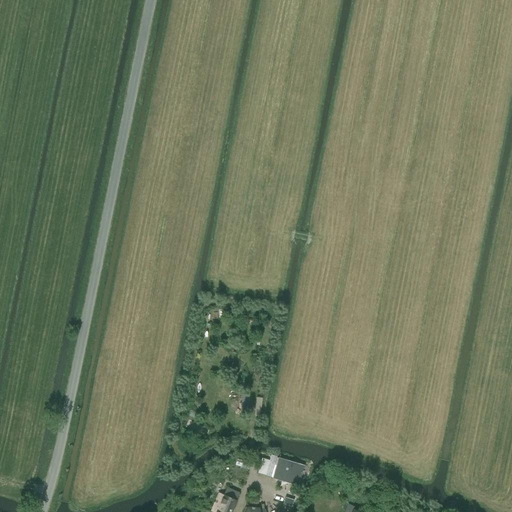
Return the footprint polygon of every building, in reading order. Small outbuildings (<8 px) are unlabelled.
[(242,392),(241,413),(249,413),(249,392),(242,392)] [(258,473),(298,485),(304,465),(287,460),(287,459),(279,457),(278,458),(277,458),(277,456),(271,454),(269,460),(262,458),(258,473)] [(250,461),(243,460),(241,468),(248,470),(250,461)] [(231,511),(239,493),(227,488),(224,495),(218,494),(211,511),(213,511),(231,511)] [(247,507),(244,511),(265,511),(265,510),(260,509),(259,508),(258,508),(259,497),(251,496),(247,507)]
